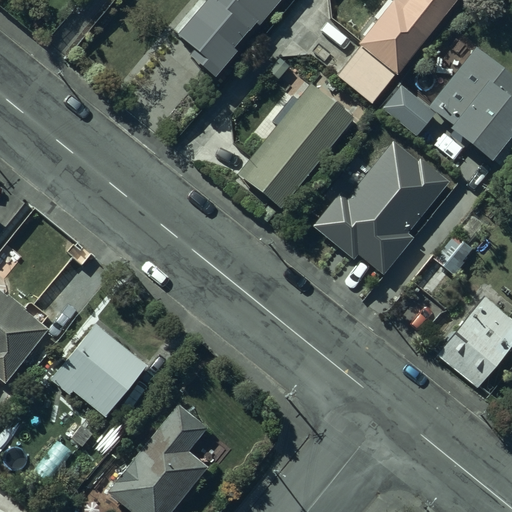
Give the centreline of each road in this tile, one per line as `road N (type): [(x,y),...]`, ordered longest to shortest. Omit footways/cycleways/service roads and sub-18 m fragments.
road 1 (residential): [(0,94),(389,409)]
road 2 (residential): [(389,409),(511,510)]
road 3 (residential): [(389,409),(304,511)]
